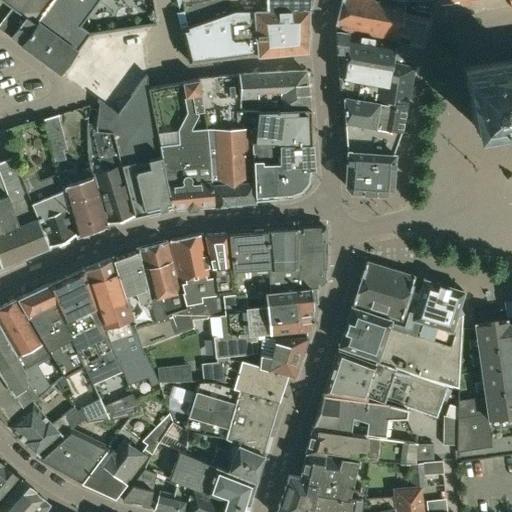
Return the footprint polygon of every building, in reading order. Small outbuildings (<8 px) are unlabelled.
[(0,0),(11,8),(0,23),(0,29),(60,73),(90,32),(155,22),(151,0),(0,0)] [(229,11),(255,10),(308,8),(309,0),(173,0),(181,27),(229,11)] [(396,39),(421,45),(429,18),(427,17),(428,13),(419,11),(418,15),(403,12),(405,4),(385,0),(341,0),(335,27),(396,38),(396,39)] [(431,13),(433,11),(435,4),(435,0),(427,0),(424,0),(414,1),(412,9),(419,11),(428,13),(431,14),(431,13)] [(308,8),(255,10),(229,11),(181,27),(189,62),(257,54),(306,49),(308,8)] [(413,68),(421,45),(396,39),(395,42),(335,31),(339,96),(341,96),(388,104),(388,101),(406,104),(413,68)] [(511,60),(463,68),(473,125),(511,118),(511,60)] [(310,107),(305,71),(238,74),(240,98),(257,97),(257,108),(310,107)] [(236,107),(233,74),(212,76),(198,78),(206,128),(210,178),(213,203),(213,204),(253,201),(251,182),(249,128),(236,128),(235,107),(236,107)] [(147,87),(146,88),(147,77),(126,102),(117,114),(98,101),(95,131),(112,133),(116,153),(134,215),(172,207),(147,87)] [(206,128),(198,78),(147,87),(172,207),(213,203),(210,178),(206,128)] [(401,131),(406,104),(388,101),(388,104),(341,96),(347,150),(348,150),(394,154),(401,131)] [(311,143),(309,109),(258,111),(258,109),(240,107),(240,112),(249,113),(248,122),(257,122),(255,142),(276,142),(279,145),(279,144),(311,143)] [(66,149),(59,115),(43,119),(55,162),(65,159),(63,150),(66,149)] [(116,153),(112,133),(95,131),(95,134),(92,135),(93,162),(101,161),(104,170),(92,172),(107,223),(108,222),(108,223),(134,215),(116,153)] [(274,199),(273,162),(273,154),(279,153),(279,145),(276,142),(255,142),(252,142),(254,200),(274,199)] [(313,167),(311,143),(279,144),(279,145),(279,153),(273,154),(273,162),(279,162),(279,166),(300,166),(300,167),(313,167)] [(394,154),(348,150),(345,184),(350,192),(385,193),(392,188),(394,154)] [(49,246),(27,191),(21,175),(14,158),(0,163),(0,176),(7,195),(0,197),(0,262),(1,265),(49,246)] [(310,182),(313,167),(300,167),(300,166),(279,166),(279,162),(273,162),(274,199),(288,198),(302,193),(310,182)] [(107,223),(92,172),(91,166),(76,171),(79,180),(71,183),(67,169),(64,170),(62,173),(59,174),(59,177),(76,233),(107,223)] [(76,233),(59,177),(59,174),(40,181),(35,169),(21,175),(27,191),(49,246),(75,234),(76,233)] [(323,282),(324,227),(297,228),(297,230),(263,231),(269,291),(310,287),(310,288),(316,287),(317,287),(317,282),(323,282)] [(269,291),(263,231),(228,233),(235,295),(244,294),(245,300),(264,298),(264,292),(269,291)] [(202,236),(202,234),(170,241),(186,303),(202,300),(201,297),(201,295),(214,293),(202,236)] [(216,296),(223,294),(232,293),(226,234),(205,236),(216,287),(214,288),(216,296)] [(188,307),(186,307),(181,291),(180,291),(167,242),(137,249),(152,298),(149,299),(153,313),(154,313),(160,339),(194,326),(192,319),(188,307)] [(154,313),(153,313),(149,299),(137,249),(111,258),(135,330),(140,347),(160,339),(154,313)] [(106,323),(118,360),(117,361),(122,372),(127,382),(148,374),(151,381),(157,378),(144,350),(142,351),(140,347),(135,330),(111,258),(85,268),(104,324),(106,323)] [(401,319),(409,291),(414,276),(366,262),(353,304),(401,319)] [(117,361),(105,335),(83,269),(47,286),(61,316),(84,366),(92,384),(93,383),(122,372),(117,361)] [(459,388),(462,312),(457,311),(463,291),(424,279),(419,294),(409,291),(401,319),(353,304),(352,306),(338,346),(339,346),(387,362),(386,364),(447,384),(459,388)] [(92,384),(84,366),(61,316),(47,286),(18,299),(54,362),(57,368),(69,388),(70,387),(87,421),(108,417),(93,383),(92,384)] [(308,327),(306,308),(312,307),(311,304),(313,304),(317,300),(316,287),(310,288),(310,287),(269,291),(264,292),(264,298),(245,300),(244,294),(235,295),(223,296),(223,294),(216,296),(201,297),(202,300),(203,303),(188,305),(188,307),(192,319),(212,318),(214,337),(213,337),(216,362),(201,363),(202,380),(212,380),(223,383),(229,356),(255,353),(256,339),(255,340),(255,333),(289,329),(290,337),(307,336),(307,327),(308,327)] [(69,388),(57,368),(55,369),(17,300),(16,298),(0,306),(0,328),(25,370),(26,382),(39,397),(55,383),(61,393),(69,388)] [(505,320),(473,324),(484,397),(458,400),(457,419),(456,445),(456,452),(491,447),(487,419),(511,415),(511,323),(506,324),(505,320)] [(25,370),(0,328),(0,416),(7,425),(24,409),(22,407),(33,399),(35,400),(39,397),(26,382),(25,370)] [(287,374),(293,375),(307,336),(290,337),(274,339),(269,338),(259,338),(256,354),(259,354),(257,365),(287,374)] [(437,417),(447,384),(386,364),(387,362),(339,346),(338,350),(337,350),(323,392),(325,392),(324,396),(385,405),(405,409),(405,406),(437,417)] [(278,401),(287,374),(257,365),(238,360),(231,386),(278,401)] [(262,452),(278,401),(231,386),(223,383),(212,380),(202,380),(199,380),(195,393),(171,385),(168,397),(170,409),(188,415),(184,428),(189,430),(222,435),(262,452)] [(140,414),(132,394),(121,399),(128,416),(140,414)] [(385,405),(324,396),(322,395),(311,428),(380,438),(383,417),(404,416),(405,409),(385,405)] [(38,454),(69,428),(82,419),(74,406),(51,423),(32,402),(24,409),(7,425),(38,454)] [(158,441),(172,420),(169,413),(142,441),(146,444),(144,449),(152,454),(158,441)] [(456,445),(457,419),(443,415),(442,444),(456,445)] [(189,430),(184,428),(172,420),(158,441),(179,449),(185,452),(189,430)] [(80,480),(109,444),(89,435),(69,428),(38,454),(35,456),(80,480)] [(414,443),(343,433),(311,429),(303,452),(324,455),(324,449),(375,457),(375,462),(403,464),(409,464),(415,463),(415,460),(414,444),(414,443)] [(114,496),(146,454),(124,439),(115,450),(109,444),(80,480),(114,496)] [(254,479),(262,453),(234,442),(229,452),(217,447),(211,462),(254,479)] [(430,443),(414,444),(415,460),(431,459),(430,443)] [(254,479),(211,462),(185,452),(179,449),(169,476),(192,484),(246,504),(254,479)] [(396,508),(394,489),(395,489),(394,484),(361,479),(358,497),(349,496),(357,459),(324,455),(303,452),(299,477),(289,474),(275,511),(393,511),(393,509),(396,508)] [(423,462),(415,463),(409,464),(412,488),(420,487),(425,486),(424,474),(442,473),(441,460),(423,462)] [(0,495),(16,476),(3,465),(0,469),(0,495)] [(156,472),(145,467),(121,497),(149,504),(156,472)] [(45,511),(51,504),(19,479),(0,501),(0,511),(45,511)] [(243,511),(246,504),(192,484),(188,496),(159,489),(155,505),(154,509),(165,511),(243,511)] [(423,511),(420,487),(412,488),(395,489),(394,489),(396,508),(396,511),(423,511)]
